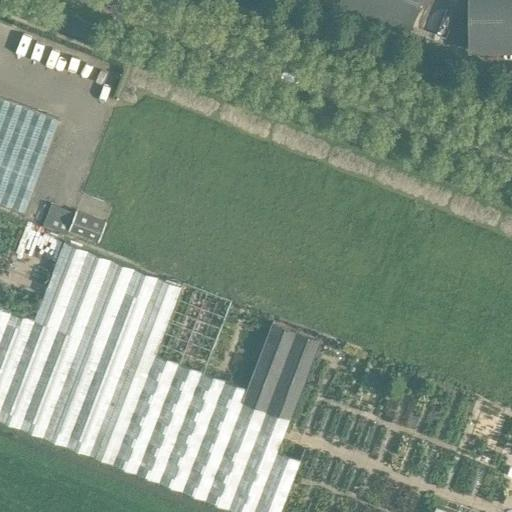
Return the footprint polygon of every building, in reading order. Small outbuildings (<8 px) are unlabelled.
[(317,0),(409,35),(411,32),(422,0),(317,0)] [(511,0),(472,0),(472,51),(511,51),(511,0)] [(42,48),(45,28),(34,27),(31,47),(42,48)] [(60,119),(0,97),(0,202),(26,212),(60,119)] [(71,224),(75,214),(51,205),(43,226),(67,235),(71,224)] [(77,209),(75,214),(71,224),(99,235),(105,220),(77,209)] [(0,422),(239,511),(280,511),(299,461),(279,454),(286,435),(291,421),(322,341),(273,324),(249,388),(157,354),(182,287),(65,243),(47,290),(36,319),(0,305),(0,422)] [(511,461),(511,428),(508,427),(496,455),(511,461)] [(474,483),(479,467),(464,462),(459,477),(474,483)]
